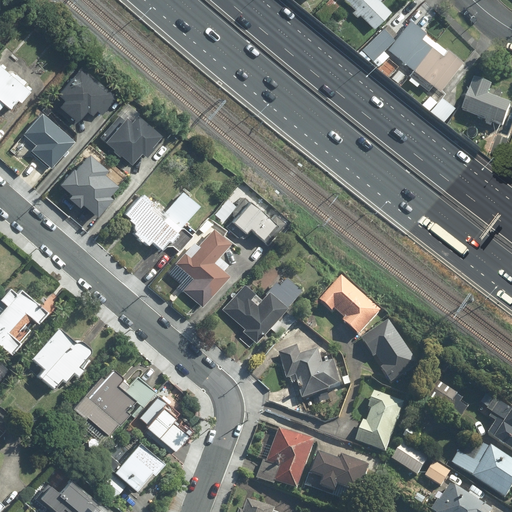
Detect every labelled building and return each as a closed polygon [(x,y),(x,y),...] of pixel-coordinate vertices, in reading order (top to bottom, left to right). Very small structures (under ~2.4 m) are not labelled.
[(337,7),(328,0),(315,14),(323,22),(337,7)] [(374,0),(340,0),(340,1),(351,12),(348,15),(353,20),(356,17),(370,31),(388,13),(374,0)] [(418,41),(423,35),(408,23),(384,51),(408,73),(428,49),(418,41)] [(380,52),(391,41),(381,31),(360,51),(377,67),(386,58),(380,52)] [(458,64),(444,53),(440,59),(429,50),(411,74),(437,93),(458,64)] [(21,103),(33,90),(32,88),(34,86),(14,69),(12,71),(2,62),(0,63),(0,110),(6,104),(11,108),(18,100),(21,103)] [(66,99),(61,105),(78,119),(87,108),(99,119),(119,96),(83,65),(59,93),(66,99)] [(486,98),(489,89),(474,83),(461,114),(483,123),(482,127),(489,130),(490,127),(500,131),(510,108),(486,98)] [(44,110),(24,132),(38,145),(33,150),(51,166),(76,138),(44,110)] [(103,139),(133,164),(143,151),(148,155),(166,133),(140,112),(134,120),(125,112),(103,139)] [(71,195),(83,206),(85,204),(98,216),(115,197),(112,194),(121,184),(107,171),(110,169),(92,152),(63,184),(73,193),(71,195)] [(249,194),(240,186),(215,213),(224,221),(249,194)] [(152,240),(163,250),(170,241),(180,250),(194,233),(184,225),(202,203),(185,189),(167,211),(143,191),(125,212),(137,222),(134,226),(137,229),(134,234),(148,245),(152,240)] [(253,226),(266,238),(280,222),(254,199),(236,219),(249,230),(253,226)] [(184,289),(205,305),(230,274),(215,262),(233,240),(215,226),(192,255),(187,251),(178,263),(194,276),(184,289)] [(302,289),(286,276),(280,284),(276,281),(263,297),(244,282),(223,308),(247,327),(238,338),(249,347),(255,340),(259,342),(302,289)] [(322,299),(337,312),(338,310),(348,319),(346,321),(362,334),(382,312),(342,276),(322,299)] [(2,310),(0,308),(0,341),(12,352),(23,340),(16,334),(33,315),(39,321),(49,310),(24,288),(19,294),(11,287),(1,298),(8,304),(2,310)] [(300,321),(289,311),(273,328),(284,338),(300,321)] [(363,338),(376,358),(378,357),(385,368),(383,369),(393,383),(420,366),(390,320),(363,338)] [(77,340),(61,325),(33,354),(46,367),(38,376),(53,390),(65,376),(68,379),(77,370),(80,373),(85,367),(82,364),(97,348),(82,335),(77,340)] [(295,349),(294,344),(281,348),(289,380),(292,379),(294,385),(300,383),(304,401),(353,385),(350,376),(345,378),(341,362),(328,366),(324,350),(306,354),(304,347),(295,349)] [(90,416),(109,433),(119,422),(122,424),(131,413),(135,416),(158,391),(132,368),(125,375),(116,366),(108,375),(105,373),(75,406),(88,417),(90,416)] [(465,400),(440,385),(432,398),(464,418),(470,408),(465,405),(465,400)] [(376,391),(371,405),(375,407),(369,422),(365,420),(358,441),(389,452),(407,403),(376,391)] [(150,424),(166,406),(169,402),(161,394),(141,416),(150,424)] [(511,406),(498,398),(492,409),(484,404),(478,413),(496,423),(489,434),(511,447),(511,406)] [(163,435),(176,420),(178,417),(166,406),(150,424),(163,435)] [(176,420),(163,435),(178,449),(192,434),(176,420)] [(420,432),(411,427),(405,436),(413,442),(420,432)] [(282,428),(270,462),(284,467),(279,482),(303,490),(319,440),(282,428)] [(116,472),(140,490),(154,471),(158,474),(169,459),(143,438),(116,472)] [(433,458),(406,441),(394,460),(421,477),(433,458)] [(462,452),(455,464),(510,499),(511,494),(511,458),(495,447),(493,449),(485,444),(482,449),(474,443),(466,455),(462,452)] [(374,467),(348,457),(346,462),(323,453),(315,476),(327,480),(324,488),(341,494),(344,486),(364,493),(374,467)] [(455,471),(438,459),(427,475),(445,487),(455,471)] [(113,511),(58,467),(34,496),(53,511),(56,511),(60,508),(64,511),(113,511)] [(110,471),(99,484),(115,497),(126,484),(110,471)] [(488,495),(477,488),(472,494),(451,481),(432,509),(436,511),(495,511),(496,510),(483,502),(488,495)] [(280,511),(281,510),(252,500),(247,511),(280,511)]
